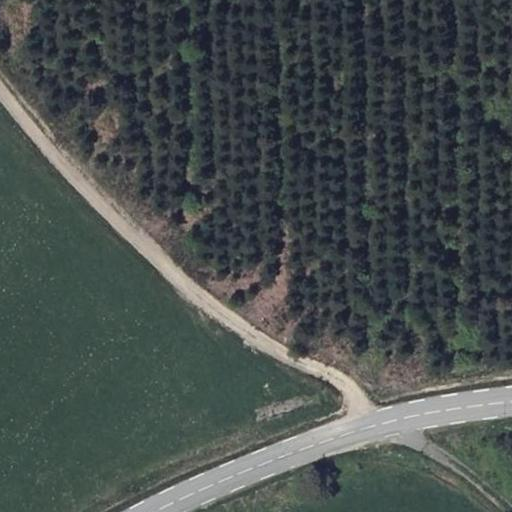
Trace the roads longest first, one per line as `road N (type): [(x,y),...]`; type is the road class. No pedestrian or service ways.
road 1 (track): [(0,35),(48,101),(421,409)]
road 2 (secondary): [(161,511),(251,467),(393,415),(511,398)]
